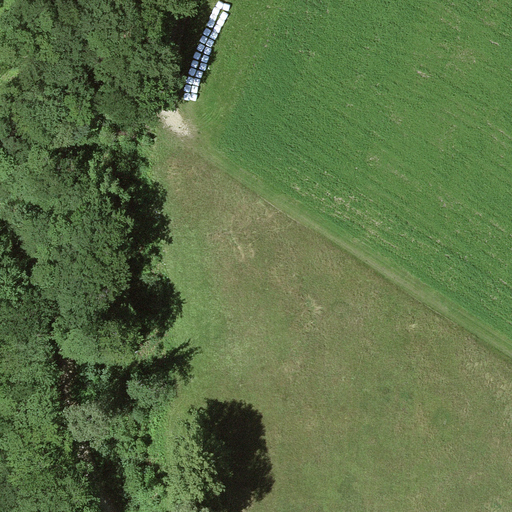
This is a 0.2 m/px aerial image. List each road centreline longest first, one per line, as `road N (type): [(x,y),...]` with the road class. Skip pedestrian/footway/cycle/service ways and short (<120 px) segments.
road 1 (track): [(192,0),(160,87),(163,115),(184,143),(511,366)]
road 2 (track): [(108,511),(77,435),(62,318),(48,275),(0,199)]
